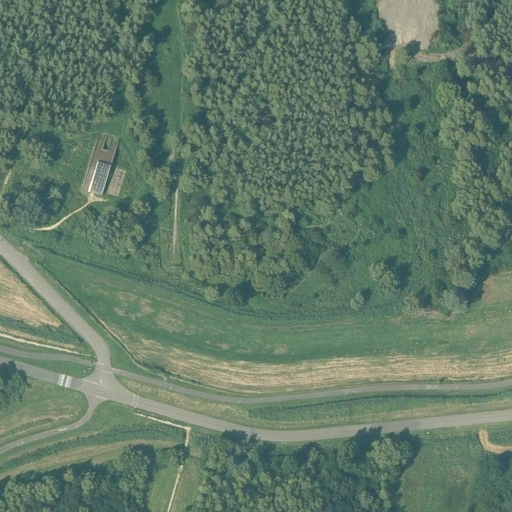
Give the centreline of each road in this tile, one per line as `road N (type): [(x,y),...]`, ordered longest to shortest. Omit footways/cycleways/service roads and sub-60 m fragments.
road 1 (unclassified): [(98,390),(225,429),(284,436),(511,415)]
road 2 (unclassified): [(98,390),(101,349),(0,244)]
